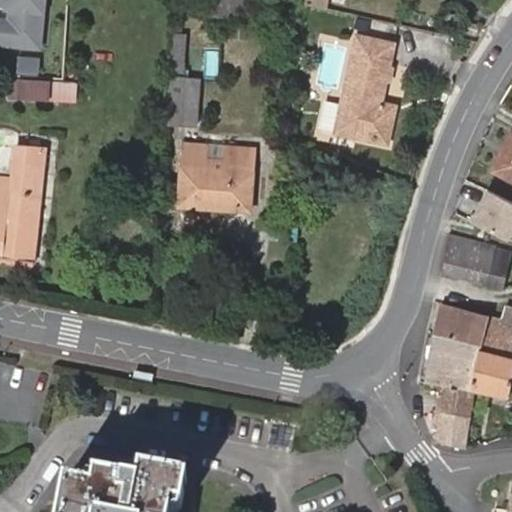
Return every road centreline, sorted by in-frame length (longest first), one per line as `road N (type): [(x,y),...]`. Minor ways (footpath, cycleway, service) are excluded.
road 1 (residential): [(0,318),(292,377),(363,362)]
road 2 (residential): [(363,362),(395,329),(455,137),(511,39)]
road 3 (residential): [(363,362),(438,473)]
